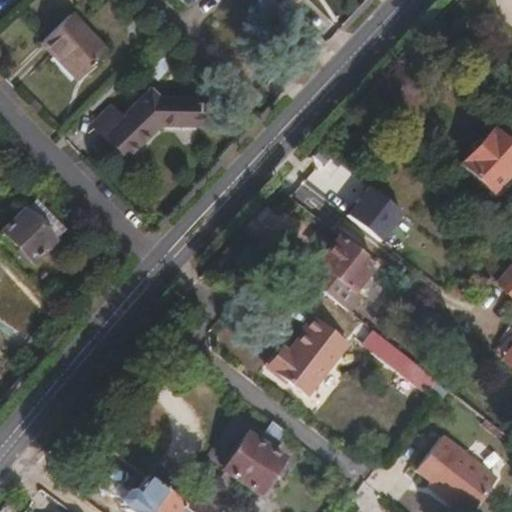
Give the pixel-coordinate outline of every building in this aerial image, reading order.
[(77,75),(107,46),(71,9),(41,38),(77,75)] [(196,98),(156,98),(146,88),(120,113),(101,132),(122,154),(155,122),(196,122),(196,98)] [(110,102),(91,120),(101,132),(120,113),(110,102)] [(486,190),(511,160),(511,147),(489,127),(457,162),(486,190)] [(364,189),(343,225),(383,248),(404,212),(364,189)] [(0,229),(30,261),(52,238),(22,208),(0,229)] [(371,261),(337,235),(315,263),(349,290),(371,261)] [(358,296),(349,290),(315,263),(304,278),(346,311),(358,296)] [(511,263),(491,286),(511,304),(511,263)] [(304,396),(346,342),(310,314),(300,328),(302,330),(286,350),(282,347),(267,366),(304,396)] [(434,380),(383,340),(370,329),(360,341),(426,392),(434,380)] [(267,366),(282,347),(278,344),(263,364),(267,366)] [(256,492),(280,456),(243,432),(219,468),(256,492)] [(459,511),(464,511),(493,475),(438,433),(411,468),(426,480),(441,491),(438,496),(459,511)] [(176,481),(181,474),(159,457),(145,474),(181,501),(188,491),(176,481)] [(172,511),(180,502),(181,501),(145,474),(144,476),(132,491),(128,490),(125,489),(118,498),(119,501),(121,504),(121,506),(128,511),(172,511)] [(426,480),(423,484),(438,496),(441,491),(426,480)] [(191,511),(192,511),(180,502),(172,511),(191,511)]
